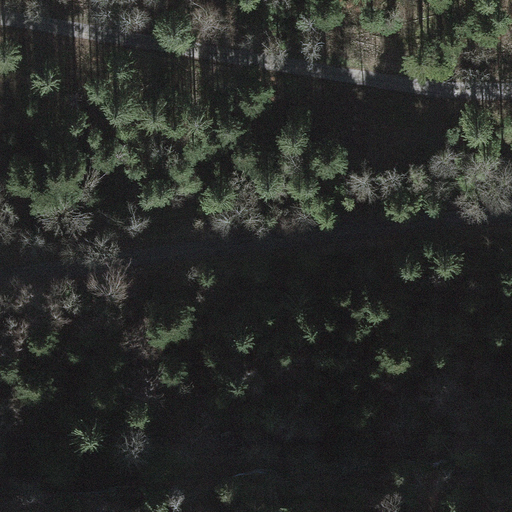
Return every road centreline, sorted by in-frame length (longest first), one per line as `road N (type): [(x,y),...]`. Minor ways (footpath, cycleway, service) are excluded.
road 1 (unclassified): [(0,12),(440,88),(511,90)]
road 2 (unclassified): [(511,210),(0,274)]
